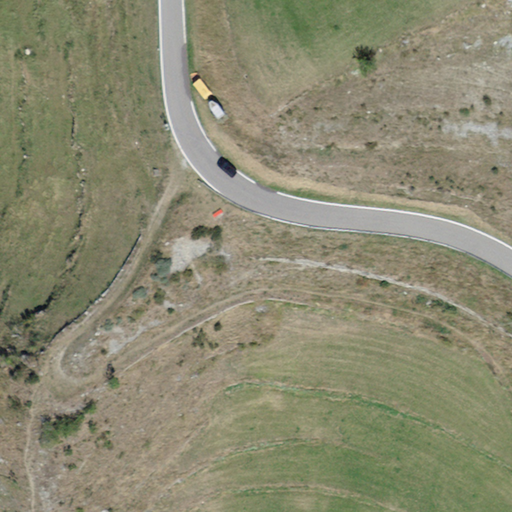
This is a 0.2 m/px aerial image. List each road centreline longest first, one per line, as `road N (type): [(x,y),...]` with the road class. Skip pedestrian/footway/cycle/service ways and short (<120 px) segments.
road 1 (track): [(511,401),(480,343),(364,295),(252,292),(67,377),(60,350),(140,265),(182,170),(198,155)]
road 2 (tertiary): [(511,262),(440,228),(305,213),(229,183),(198,155),(181,109),(172,0)]
